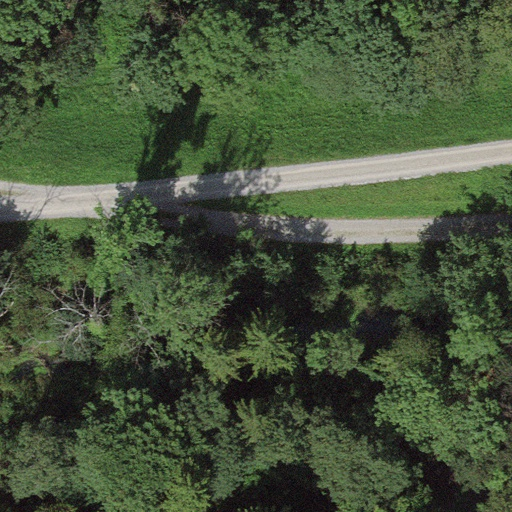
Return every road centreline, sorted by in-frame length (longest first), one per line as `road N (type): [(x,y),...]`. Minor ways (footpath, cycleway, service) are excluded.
road 1 (track): [(511,146),(0,213)]
road 2 (track): [(81,204),(334,231),(511,228)]
